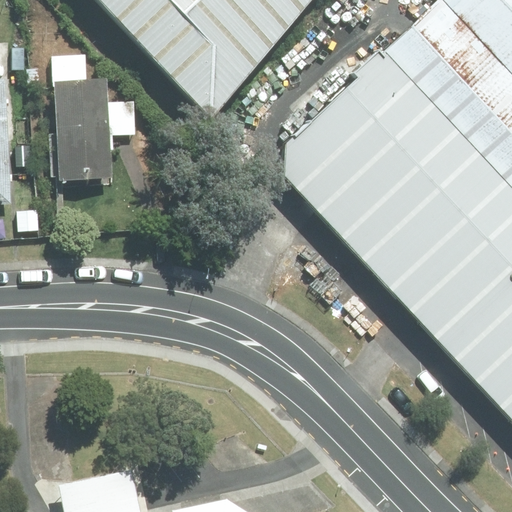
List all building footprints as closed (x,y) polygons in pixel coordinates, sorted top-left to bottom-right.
[(296,0),(84,0),(194,124),(296,0)] [(511,0),(438,0),(386,47),(511,185),(511,0)] [(511,185),(386,47),(286,140),(287,178),(511,428),(511,185)] [(107,103),(106,80),(55,83),(60,180),(111,177),(109,135),(107,103)] [(134,134),(133,102),(107,103),(109,135),(134,134)] [(7,141),(0,141),(0,202),(10,202),(7,141)] [(17,212),(18,231),(37,229),(35,210),(17,212)] [(365,294),(332,260),(307,284),(339,318),(365,294)] [(59,476),(66,511),(248,511),(222,496),(147,511),(143,511),(132,460),(59,476)]
